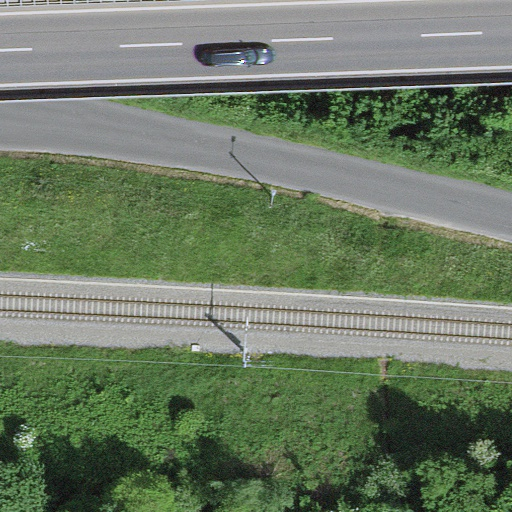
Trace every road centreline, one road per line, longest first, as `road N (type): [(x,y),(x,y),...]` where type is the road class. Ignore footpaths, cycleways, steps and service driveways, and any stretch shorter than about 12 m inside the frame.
road 1 (unclassified): [(0,128),(207,148),(511,219)]
road 2 (motorway): [(0,48),(511,29)]
